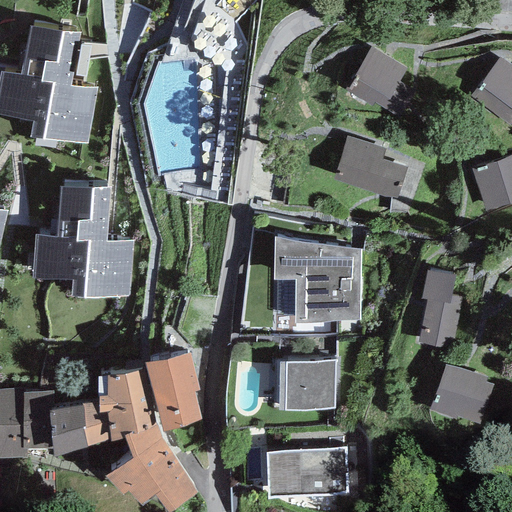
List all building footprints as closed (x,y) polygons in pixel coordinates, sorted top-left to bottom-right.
[(200,0),(193,38),(218,43),(220,30),(243,34),(249,0),(200,0)] [(79,34),(30,26),(23,73),(1,69),(0,74),(0,116),(32,122),(29,136),(88,145),(97,89),(70,85),(79,34)] [(398,116),(414,91),(399,81),(407,68),(371,46),(345,88),(372,105),(374,102),(398,116)] [(486,81),(474,99),(509,125),(511,120),(511,64),(500,56),(483,79),(486,81)] [(406,166),(381,158),(385,148),(346,135),(333,178),(396,198),(406,166)] [(511,154),(471,168),(485,210),(511,201),(511,154)] [(108,189),(59,187),(57,235),(35,234),(33,280),(72,282),(72,296),(130,298),(132,242),(106,240),(108,189)] [(360,250),(273,234),(271,323),(360,321),(360,250)] [(451,295),(455,274),(426,269),(421,297),(426,299),(418,341),(452,348),(462,297),(451,295)] [(189,352),(144,360),(162,429),(201,419),(195,389),(199,388),(189,352)] [(335,409),(334,361),(287,361),(287,360),(278,360),(278,409),(335,409)] [(487,378),(445,363),(429,410),(456,419),(457,415),(479,423),(493,385),(485,382),(487,378)] [(98,401),(98,403),(149,397),(143,367),(107,373),(100,373),(98,401)] [(25,387),(0,387),(0,456),(26,458),(27,446),(22,446),(23,391),(25,391),(25,387)] [(53,407),(52,391),(25,391),(23,391),(22,446),(27,446),(51,447),(53,447),(48,408),(53,407)] [(155,423),(149,397),(98,403),(99,410),(107,410),(110,437),(125,435),(124,433),(155,423)] [(98,401),(82,402),(86,425),(82,427),(88,445),(110,437),(107,410),(99,410),(98,403),(98,401)] [(86,425),(82,402),(53,407),(48,408),(53,447),(54,454),(88,445),(82,427),(86,425)] [(155,423),(124,433),(125,435),(133,455),(136,453),(159,488),(154,492),(168,511),(197,492),(162,436),(157,423),(155,423)] [(346,447),(266,452),(269,497),(348,492),(346,447)] [(140,503),(154,492),(159,488),(136,453),(133,455),(105,473),(123,493),(128,490),(140,503)]
